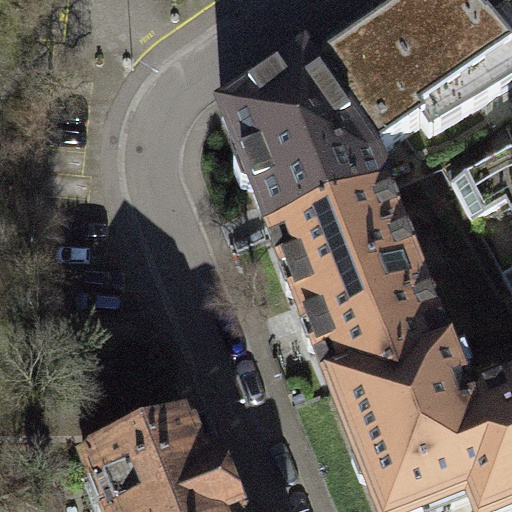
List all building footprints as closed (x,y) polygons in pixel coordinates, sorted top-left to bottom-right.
[(511,54),(465,0),(396,0),(223,120),(271,241),(386,196),(374,163),(422,130),(430,141),(511,91),(511,54)] [(511,0),(465,0),(511,54),(511,0)] [(511,153),(450,186),(470,223),(511,200),(511,270),(502,276),(511,295),(511,153)] [(386,196),(271,241),(283,277),(280,284),(287,301),(294,304),(305,331),(301,339),(308,357),(316,358),(330,393),(382,373),(386,383),(450,359),(386,196)] [(461,389),(450,359),(386,383),(382,373),(330,393),(355,456),(350,465),(360,488),(368,491),(376,511),(437,511),(470,499),(475,511),(511,511),(511,386),(477,400),(480,407),(455,416),(447,394),(461,389)] [(225,511),(191,425),(83,468),(100,511),(225,511)]
